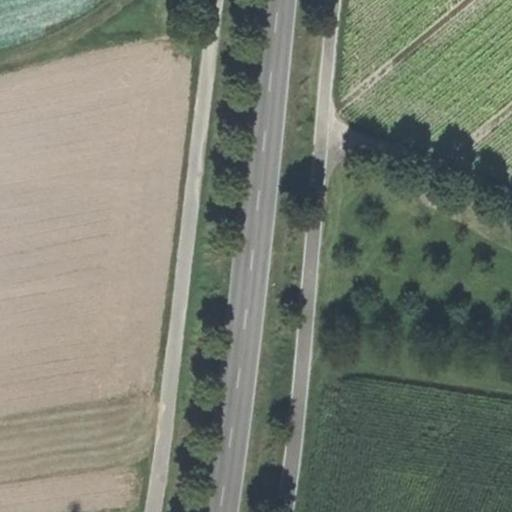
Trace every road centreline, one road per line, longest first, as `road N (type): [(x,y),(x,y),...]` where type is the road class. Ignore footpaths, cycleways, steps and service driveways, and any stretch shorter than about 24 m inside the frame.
road 1 (track): [(152,511),(217,0)]
road 2 (primary): [(216,511),(276,0)]
road 3 (track): [(285,511),(333,0)]
road 4 (track): [(511,188),(322,123)]
road 5 (track): [(0,58),(97,20),(122,0)]
